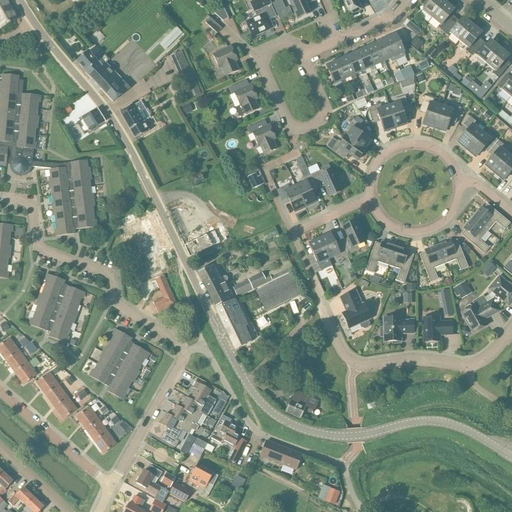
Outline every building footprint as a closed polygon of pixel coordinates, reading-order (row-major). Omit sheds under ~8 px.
[(0,0),(0,13),(10,8),(5,0),(0,0)] [(254,13),(256,17),(246,22),(253,38),(273,28),(269,20),(276,17),(268,0),(254,0),(248,3),(253,14),(254,13)] [(281,0),(280,0),(272,4),(280,21),(292,15),(289,7),(285,9),(281,0)] [(288,0),(293,10),(297,19),(310,14),(305,3),(312,0),(288,0)] [(345,11),(347,10),(350,16),(352,15),(353,17),(360,14),(359,12),(361,11),(356,0),(342,0),(344,3),(342,4),(345,11)] [(423,7),(424,8),(422,11),(432,18),(445,2),(442,0),(431,0),(429,2),(427,2),(426,2),(424,3),(423,5),(423,7)] [(454,10),(445,2),(432,18),(440,26),(438,28),(443,32),(455,18),(450,15),(454,10)] [(17,20),(10,8),(0,13),(0,29),(8,25),(10,24),(17,20)] [(224,8),(213,13),(223,21),(229,19),(224,8)] [(222,29),(210,18),(205,23),(217,34),(222,29)] [(450,34),(459,41),(472,25),(463,18),(459,22),(455,18),(443,32),(448,36),(450,34)] [(421,31),(410,22),(406,27),(417,36),(421,31)] [(98,23),(92,28),(97,33),(103,29),(98,23)] [(482,33),(472,25),(459,41),(467,49),(465,51),(471,55),(473,53),(482,41),(478,38),(482,33)] [(173,32),(159,45),(165,52),(179,38),(182,34),(177,28),(173,32)] [(396,35),(386,40),(395,61),(405,56),(404,53),(396,35)] [(416,38),(410,44),(417,50),(423,44),(416,38)] [(391,63),(395,61),(386,40),(376,44),(384,62),(390,59),(391,63)] [(482,41),(473,53),(477,56),(477,57),(486,64),(500,48),(491,41),(487,45),(482,41)] [(376,44),(366,49),(374,66),(380,63),(382,67),(386,65),(384,62),(376,44)] [(231,47),(222,51),(213,56),(219,69),(222,67),(226,76),(229,75),(238,71),(234,62),(237,60),(231,47)] [(433,60),(439,53),(432,47),(426,54),(433,60)] [(500,48),(486,64),(495,72),(493,74),(498,78),(510,64),(505,61),(509,56),(500,48)] [(374,66),(366,49),(356,53),(364,71),(370,68),(372,71),(376,70),(374,66)] [(85,72),(113,102),(121,96),(129,89),(106,63),(110,60),(105,55),(98,62),(88,51),(84,55),(76,62),(85,72)] [(181,52),(170,56),(180,78),(191,73),(181,52)] [(356,53),(346,58),(354,75),(360,72),(362,76),(366,74),(364,71),(356,53)] [(346,58),(336,62),(344,80),(345,80),(350,77),(352,80),(356,79),(354,75),(346,58)] [(424,60),(419,67),(425,72),(430,65),(424,60)] [(344,80),(336,62),(326,67),(334,84),(341,81),(342,85),(346,83),(345,80),(344,80)] [(447,71),(453,76),(457,70),(452,66),(447,71)] [(412,71),(402,76),(404,81),(414,76),(412,71)] [(394,75),(395,79),(398,84),(404,81),(402,76),(400,72),(394,75)] [(422,74),(416,77),(419,84),(425,82),(422,74)] [(0,82),(0,88),(17,90),(18,81),(19,76),(2,75),(2,82),(0,82)] [(511,96),(511,77),(510,79),(506,75),(496,87),(501,91),(510,98),(511,96)] [(462,82),(468,87),(472,81),(466,77),(462,82)] [(413,89),(415,81),(408,79),(406,87),(413,89)] [(246,80),(237,85),(229,89),(232,95),(234,94),(240,107),(242,106),(246,115),(258,109),(254,100),(257,99),(251,85),(249,86),(246,80)] [(75,189),(74,176),(72,163),(70,163),(58,165),(32,162),(33,150),(17,148),(18,134),(20,121),(21,108),(22,95),(23,81),(18,81),(17,90),(16,103),(15,116),(13,130),(12,145),(0,143),(0,149),(7,151),(7,161),(14,161),(12,165),(13,170),(16,173),(20,174),(24,174),(27,171),(29,167),(51,169),(63,170),(67,170),(68,182),(70,195),(71,208),(73,221),(74,230),(79,229),(80,229),(78,216),(77,203),(75,189)] [(200,94),(196,83),(189,86),(194,97),(200,94)] [(485,94),(472,83),(468,88),(481,99),(485,94)] [(454,93),(456,86),(449,84),(447,91),(454,93)] [(17,90),(0,88),(0,94),(0,95),(0,99),(0,101),(16,103),(17,90)] [(40,96),(22,95),(21,108),(37,110),(38,103),(40,103),(40,96)] [(388,107),(395,128),(406,124),(402,112),(409,110),(405,97),(394,101),(395,105),(388,107)] [(425,97),(424,100),(421,110),(427,112),(423,124),(434,128),(441,107),(434,105),(436,101),(425,97)] [(0,115),(15,116),(16,103),(0,101),(0,115)] [(184,116),(193,112),(189,104),(180,108),(184,116)] [(384,131),(395,128),(388,107),(382,109),(380,105),(369,108),(370,112),(373,121),(380,119),(384,131)] [(441,107),(434,128),(445,131),(449,119),(456,121),(459,112),(460,109),(449,105),(448,109),(441,107)] [(63,117),(64,116),(67,121),(75,116),(69,106),(59,111),(63,117)] [(143,122),(134,106),(121,113),(135,139),(149,131),(144,122),(143,122)] [(37,117),(37,110),(21,108),(20,121),(38,123),(38,117),(37,117)] [(97,111),(84,119),(76,124),(76,125),(80,122),(87,133),(104,122),(97,111)] [(487,111),(483,116),(489,121),(493,116),(487,111)] [(0,128),(13,130),(15,116),(0,115),(0,128)] [(470,118),(461,128),(466,132),(458,142),(467,149),(481,133),(476,128),(479,125),(470,118)] [(258,147),(260,146),(264,155),(276,149),(272,140),(276,139),(270,126),(268,126),(265,120),(256,125),(247,129),(250,135),(252,134),(258,147)] [(346,138),(364,150),(370,141),(360,134),(364,128),(353,120),(346,129),(350,132),(346,138)] [(37,129),(38,123),(20,121),(18,134),(35,136),(35,129),(37,129)] [(13,130),(0,128),(0,143),(12,145),(13,130)] [(481,133),(467,149),(476,157),(484,147),(489,151),(498,141),(489,134),(487,137),(481,133)] [(34,143),(35,136),(18,134),(17,148),(33,150),(35,150),(36,143),(34,143)] [(365,151),(364,150),(346,138),(341,143),(338,141),(337,142),(332,138),(326,147),(342,158),(346,153),(357,161),(365,151)] [(498,141),(489,151),(494,155),(486,165),(495,173),(509,156),(503,151),(506,148),(498,141)] [(511,158),(509,156),(495,173),(504,180),(511,170),(511,158)] [(87,161),(72,163),(74,176),(90,174),(90,168),(88,168),(87,161)] [(320,169),(321,171),(311,175),(317,187),(324,184),(329,197),(341,192),(338,187),(340,186),(336,175),(334,176),(331,171),(328,165),(320,169)] [(63,170),(51,169),(51,170),(50,170),(50,177),(49,178),(49,184),(68,182),(67,170),(63,170)] [(200,173),(190,178),(194,186),(204,181),(200,173)] [(255,173),(247,177),(253,189),(264,184),(260,176),(257,177),(255,173)] [(91,181),(90,174),(74,176),(75,189),(90,188),(89,181),(91,181)] [(310,190),(317,187),(311,175),(300,180),(302,184),(296,187),(305,207),(316,202),(310,190)] [(52,190),(53,197),(70,195),(68,182),(49,184),(50,190),(52,190)] [(305,207),(296,187),(289,190),(288,186),(277,191),(283,203),(289,200),(294,212),(305,207)] [(91,195),(90,188),(75,189),(77,203),(93,201),(93,194),(91,195)] [(70,195),(53,197),(54,204),(52,204),(53,210),(71,208),(70,195)] [(94,207),(93,201),(77,203),(78,216),(93,214),(92,207),(94,207)] [(174,208),(168,211),(189,257),(212,247),(227,240),(222,228),(205,236),(189,201),(174,208)] [(472,218),(488,231),(496,222),(505,230),(510,224),(487,204),(480,213),(478,211),(472,218)] [(55,216),(56,223),(73,221),(71,208),(53,210),(53,216),(55,216)] [(94,221),(93,214),(78,216),(80,229),(97,227),(96,221),(94,221)] [(121,220),(122,224),(125,230),(137,224),(132,215),(121,220)] [(144,220),(140,222),(146,236),(143,237),(145,242),(141,243),(145,252),(149,260),(152,259),(163,254),(171,251),(155,215),(144,220)] [(461,235),(469,242),(484,255),(489,248),(480,241),(488,231),(472,218),(466,225),(468,227),(461,235)] [(73,221),(56,223),(57,230),(55,230),(56,237),(74,234),(74,230),(73,221)] [(342,243),(348,255),(359,250),(357,246),(364,243),(362,238),(363,237),(359,227),(357,227),(354,222),(343,227),(349,240),(342,243)] [(0,238),(10,239),(10,232),(12,233),(13,226),(0,224),(0,238)] [(274,230),(263,235),(265,241),(276,236),(274,230)] [(319,239),(329,259),(335,256),(337,260),(348,255),(342,243),(336,246),(330,234),(319,239)] [(0,251),(10,253),(11,246),(9,246),(10,239),(0,238),(0,251)] [(308,259),(315,274),(325,269),(322,262),(329,259),(319,239),(309,244),(314,256),(308,259)] [(468,268),(461,250),(457,240),(446,244),(446,242),(437,245),(445,265),(456,260),(460,271),(468,268)] [(375,243),(372,252),(366,271),(373,274),(377,262),(388,266),(395,247),(387,244),(386,246),(375,243)] [(445,265),(437,245),(429,249),(430,251),(419,255),(430,283),(438,280),(433,269),(445,265)] [(466,245),(462,248),(467,254),(471,251),(466,245)] [(395,247),(388,266),(400,270),(396,281),(404,284),(413,255),(403,252),(404,249),(395,247)] [(0,265),(7,266),(8,259),(9,259),(10,253),(0,251),(0,265)] [(503,269),(511,276),(511,264),(509,262),(503,269)] [(0,278),(8,279),(8,273),(6,273),(7,266),(0,265),(0,278)] [(213,265),(207,268),(198,272),(215,308),(233,298),(223,278),(220,280),(213,265)] [(253,290),(272,281),(270,275),(264,277),(262,273),(248,280),(253,290)] [(60,294),(63,285),(65,281),(47,275),(45,281),(47,282),(44,288),(60,294)] [(173,295),(164,276),(155,280),(163,299),(173,295)] [(266,312),(300,296),(291,276),(256,292),(266,312)] [(493,302),(495,305),(498,303),(501,300),(509,306),(511,302),(511,287),(499,277),(489,290),(498,297),(495,300),(493,302)] [(444,281),(447,287),(453,285),(450,279),(444,281)] [(361,280),(358,285),(366,289),(369,284),(361,280)] [(465,282),(452,290),(456,298),(459,296),(461,299),(472,293),(465,282)] [(51,333),(54,325),(58,312),(63,299),(67,287),(63,285),(60,294),(56,306),(51,319),(46,332),(51,333)] [(63,299),(79,305),(81,299),(83,299),(85,293),(67,287),(63,299)] [(60,294),(44,288),(42,295),(40,294),(38,300),(56,306),(60,294)] [(449,290),(440,292),(445,316),(454,314),(449,290)] [(356,291),(340,298),(346,312),(342,314),(349,329),(360,324),(361,326),(362,328),(364,329),(367,329),(368,327),(369,325),(369,323),(368,321),(371,319),(364,304),(362,305),(356,291)] [(415,293),(403,293),(403,303),(415,303),(415,293)] [(173,296),(153,304),(156,314),(177,306),(173,296)] [(465,311),(461,313),(468,325),(473,334),(487,325),(484,319),(487,317),(488,318),(499,312),(495,305),(493,302),(492,300),(487,303),(484,298),(483,296),(477,299),(472,302),(474,306),(472,307),(469,306),(465,308),(465,311)] [(76,312),(79,305),(63,299),(58,312),(76,318),(78,313),(76,312)] [(56,306),(38,300),(36,306),(38,307),(35,313),(51,319),(56,306)] [(234,300),(216,309),(236,350),(251,342),(244,328),(247,326),(234,300)] [(74,324),(76,318),(58,312),(54,325),(69,330),(72,324),(74,324)] [(29,325),(46,332),(51,319),(35,313),(33,320),(31,319),(29,325)] [(400,344),(400,334),(414,334),(413,320),(400,321),(400,318),(384,318),(384,328),(380,329),(381,337),(384,337),(384,342),(393,342),(393,344),(400,344)] [(439,318),(423,319),(424,342),(440,342),(440,334),(443,334),(443,335),(452,335),(451,322),(439,323),(439,318)] [(7,324),(0,326),(2,332),(9,330),(7,324)] [(54,325),(51,333),(49,337),(66,344),(69,337),(67,337),(69,330),(54,325)] [(465,328),(459,331),(463,337),(468,333),(465,328)] [(114,336),(110,342),(125,351),(129,343),(132,339),(115,330),(112,335),(114,336)] [(29,343),(25,338),(20,343),(23,347),(29,343)] [(0,345),(0,353),(5,361),(18,351),(9,339),(0,345)] [(118,362),(125,351),(110,342),(107,348),(105,348),(102,353),(118,362)] [(105,385),(109,388),(113,380),(120,368),(127,357),(133,345),(129,343),(125,351),(118,362),(112,374),(105,385)] [(133,345),(127,357),(141,365),(145,359),(146,360),(149,354),(133,345)] [(5,361),(14,373),(27,363),(18,351),(5,361)] [(101,359),(97,366),(112,374),(118,362),(102,353),(99,358),(101,359)] [(283,376),(297,369),(304,370),(305,357),(295,356),(277,365),(283,376)] [(138,371),(141,365),(127,357),(120,368),(136,377),(139,372),(138,371)] [(35,359),(29,363),(33,369),(39,364),(35,359)] [(27,363),(14,373),(23,385),(36,376),(27,363)] [(112,374),(97,366),(94,371),(92,371),(89,376),(105,385),(112,374)] [(57,367),(51,372),(55,376),(61,371),(57,367)] [(133,383),(136,377),(120,368),(113,380),(128,388),(132,382),(133,383)] [(36,383),(45,395),(58,386),(49,374),(36,383)] [(70,377),(65,381),(69,386),(74,382),(70,377)] [(113,380),(109,388),(107,392),(123,401),(126,395),(125,394),(128,388),(113,380)] [(187,398),(184,403),(207,416),(216,401),(208,396),(211,391),(195,382),(192,388),(196,390),(191,400),(187,398)] [(45,395),(54,407),(67,398),(58,386),(45,395)] [(83,391),(78,395),(81,400),(87,396),(83,391)] [(295,391),(286,412),(285,412),(300,419),(305,410),(313,414),(319,402),(304,395),(295,391)] [(76,410),(67,398),(54,407),(63,420),(76,410)] [(220,400),(213,413),(219,416),(226,403),(220,400)] [(207,417),(207,416),(184,403),(181,408),(176,406),(173,411),(197,425),(203,415),(207,417)] [(105,406),(99,410),(104,416),(109,412),(105,406)] [(76,417),(85,430),(98,420),(89,408),(76,417)] [(166,414),(163,419),(182,431),(183,430),(189,434),(192,429),(196,432),(199,426),(197,425),(173,411),(170,416),(166,414)] [(116,416),(110,421),(114,426),(120,422),(116,416)] [(176,448),(179,442),(177,441),(182,431),(163,419),(160,424),(159,423),(158,424),(166,428),(163,434),(165,434),(162,440),(176,448)] [(85,430),(94,442),(107,432),(98,420),(85,430)] [(217,425),(210,438),(221,444),(223,442),(233,448),(239,436),(234,434),(237,427),(227,422),(228,420),(227,420),(223,428),(217,425)] [(116,444),(107,432),(94,442),(103,454),(116,444)] [(241,438),(229,460),(235,464),(247,442),(241,438)] [(260,457),(290,468),(289,471),(293,472),(294,470),(296,471),(302,455),(266,441),(260,457)] [(208,484),(213,487),(218,476),(213,474),(214,473),(197,464),(188,481),(204,490),(208,484)] [(145,490),(154,495),(156,496),(161,488),(154,485),(158,479),(162,473),(151,466),(147,473),(144,471),(136,483),(146,489),(145,490)] [(13,482),(2,472),(0,474),(0,485),(1,487),(0,488),(0,504),(3,501),(0,498),(0,497),(6,491),(5,491),(13,482)] [(166,473),(161,483),(170,488),(175,479),(166,473)] [(236,476),(231,485),(240,490),(245,481),(236,476)] [(385,482),(383,489),(390,491),(392,484),(385,482)] [(175,484),(169,494),(185,503),(191,493),(175,484)] [(23,488),(16,495),(15,496),(15,495),(8,502),(12,506),(19,499),(26,506),(34,498),(23,488)] [(328,488),(323,501),(335,506),(340,492),(328,488)] [(144,511),(140,509),(144,502),(135,497),(130,504),(129,504),(125,511),(144,511)] [(34,498),(26,506),(31,511),(39,511),(44,508),(34,498)] [(149,511),(151,511),(162,511),(166,506),(155,500),(149,511)]
